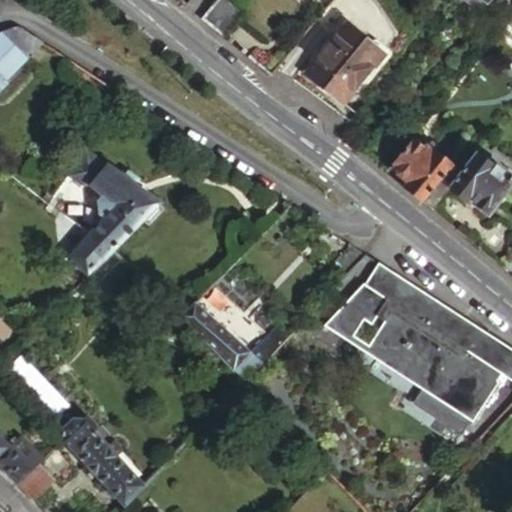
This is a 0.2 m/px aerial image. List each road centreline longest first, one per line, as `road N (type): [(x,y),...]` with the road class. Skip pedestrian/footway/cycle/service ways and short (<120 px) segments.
road 1 (residential): [(0,13),(28,11),(354,223),(399,214)]
road 2 (tertiary): [(170,35),(399,214)]
road 3 (tertiary): [(399,214),(511,306)]
